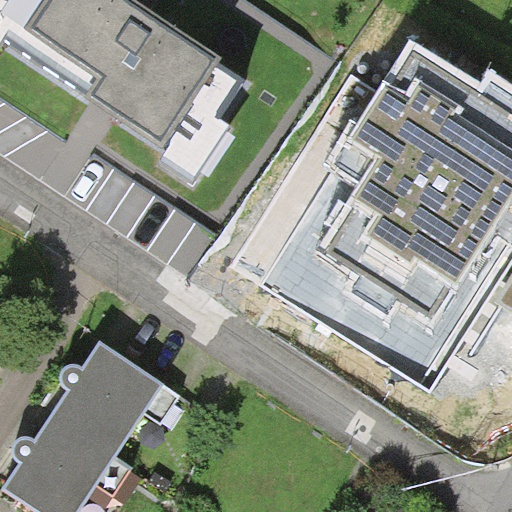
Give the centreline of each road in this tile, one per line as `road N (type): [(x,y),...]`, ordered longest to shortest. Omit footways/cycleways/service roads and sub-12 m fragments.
road 1 (residential): [(511,507),(115,250)]
road 2 (residential): [(0,411),(23,367),(115,250)]
road 3 (residential): [(115,250),(0,176)]
